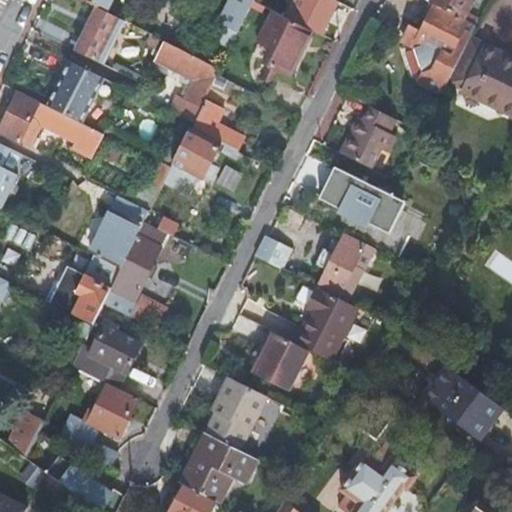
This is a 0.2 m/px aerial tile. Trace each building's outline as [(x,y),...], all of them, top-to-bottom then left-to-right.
[(75,0),(98,12),(107,16),(115,0),(75,0)] [(238,0),(213,0),(212,2),(232,12),(238,0)] [(225,29),(239,36),(254,5),(256,1),(255,0),(238,0),(232,12),(224,29),(225,29)] [(256,0),(256,1),(254,5),(261,8),(265,0),(256,0)] [(316,36),(320,38),(336,4),(328,0),(295,0),(285,20),(316,36)] [(433,0),(431,6),(434,7),(463,22),(473,0),(433,0)] [(463,22),(434,7),(431,6),(426,3),(413,30),(410,28),(402,43),(413,49),(423,77),(419,84),(442,95),(448,82),(470,39),(475,28),(466,23),(463,22)] [(98,12),(75,55),(101,69),(123,25),(107,16),(98,12)] [(285,20),(278,17),(263,47),(280,56),(273,71),(294,81),(316,36),(285,20)] [(217,45),(231,52),(239,36),(225,29),(217,45)] [(145,45),(159,53),(163,45),(150,38),(145,45)] [(461,93),(511,118),(511,61),(470,39),(448,82),(462,90),(461,93)] [(170,115),(193,126),(217,79),(219,74),(163,45),(159,53),(153,64),(195,86),(184,105),(177,101),(170,115)] [(71,64),(48,109),(81,125),(104,81),(71,64)] [(48,109),(18,94),(0,132),(0,134),(29,150),(40,128),(94,156),(104,137),(81,125),(48,109)] [(206,104),(193,130),(230,149),(235,139),(216,128),(223,113),(206,104)] [(359,121),(341,156),(371,171),(380,152),(387,156),(396,139),(389,136),(395,122),(371,110),(365,123),(359,121)] [(191,131),(173,167),(202,183),(221,147),(191,131)] [(422,135),(415,132),(411,140),(417,144),(422,135)] [(0,211),(16,178),(11,175),(20,157),(9,152),(0,147),(0,211)] [(421,164),(428,168),(432,162),(424,158),(421,164)] [(389,236),(405,205),(335,169),(319,201),(339,211),(337,215),(366,230),(369,226),(389,236)] [(89,256),(96,259),(120,272),(123,267),(143,226),(144,225),(149,216),(118,200),(89,256)] [(163,222),(157,232),(185,246),(190,235),(163,222)] [(143,226),(123,267),(127,270),(116,294),(133,303),(165,238),(143,226)] [(366,247),(346,237),(335,256),(324,251),(316,266),(328,273),(322,284),(343,294),(352,298),(375,252),(366,247)] [(264,240),(255,259),(264,264),(281,272),(290,254),(264,240)] [(68,270),(49,305),(92,328),(103,307),(120,272),(96,259),(86,279),(68,270)] [(0,302),(9,285),(0,280),(0,302)] [(343,294),(322,284),(318,292),(338,303),(343,294)] [(318,292),(316,291),(306,311),(311,313),(295,346),(309,353),(329,363),(331,364),(357,313),(338,303),(318,292)] [(141,299),(130,321),(151,331),(161,310),(141,299)] [(72,369),(93,379),(105,385),(118,392),(139,348),(124,340),(111,333),(113,329),(106,325),(89,359),(86,357),(89,351),(82,348),(72,369)] [(295,346),(273,335),(252,376),(288,393),(309,353),(295,346)] [(503,411),(443,366),(419,398),(479,443),(503,411)] [(93,379),(72,369),(66,381),(99,397),(105,385),(93,379)] [(267,400),(229,381),(218,402),(222,405),(206,436),(240,453),(267,400)] [(53,407),(60,392),(50,386),(43,402),(53,407)] [(87,459),(93,445),(100,432),(118,441),(137,404),(106,389),(93,415),(88,412),(82,423),(72,418),(58,445),(87,459)] [(38,435),(46,420),(24,409),(5,444),(26,460),(31,449),(38,435)] [(240,453),(206,436),(181,486),(185,488),(216,504),(219,505),(231,480),(245,487),(258,462),(240,453)] [(87,459),(110,471),(117,457),(93,445),(87,459)] [(117,511),(124,500),(114,494),(111,497),(59,459),(54,465),(31,449),(26,460),(46,474),(67,490),(95,511),(117,511)] [(364,455),(337,488),(349,497),(341,507),(348,511),(389,511),(419,475),(396,456),(384,471),(364,455)] [(46,474),(31,464),(23,479),(38,490),(38,489),(46,474)] [(134,488),(130,487),(124,500),(117,511),(134,511),(145,489),(141,490),(137,489),(134,488)] [(211,511),(216,504),(185,488),(171,511),(211,511)] [(26,511),(27,510),(0,496),(0,511),(26,511)]
